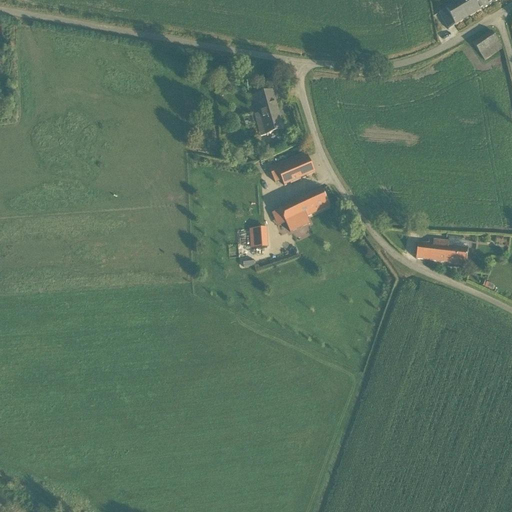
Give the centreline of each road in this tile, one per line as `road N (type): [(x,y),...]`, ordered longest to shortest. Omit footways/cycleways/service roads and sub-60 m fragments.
road 1 (track): [(497,14),(415,61),(355,68),(0,7)]
road 2 (track): [(299,62),(308,126),(331,180),(383,245),(400,261),(511,312)]
